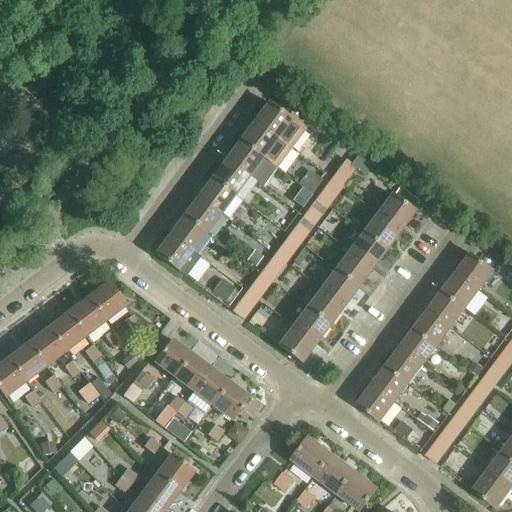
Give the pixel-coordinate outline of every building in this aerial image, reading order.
[(277,110),(267,103),(252,123),(288,149),(303,131),(299,128),(306,118),(284,101),(277,110)] [(252,123),(238,141),(261,158),(274,168),(288,149),(252,123)] [(238,141),(225,160),(247,177),(261,158),(238,141)] [(233,196),(242,201),(256,183),(247,177),(225,160),(211,179),(233,196)] [(349,179),(356,169),(345,160),(338,171),(349,179)] [(307,171),(298,183),(311,192),(320,180),(307,171)] [(342,188),(349,179),(338,171),(330,180),(342,188)] [(219,215),(233,196),(211,179),(197,198),(219,215)] [(335,198),(342,188),(330,180),(323,189),(335,198)] [(302,188),(293,200),(305,208),(314,197),(302,188)] [(328,207),(335,198),(323,189),(316,199),(328,207)] [(398,231),(413,212),(390,195),(376,215),(398,231)] [(205,234),(219,215),(197,198),(183,217),(205,234)] [(321,216),(328,207),(316,199),(309,208),(321,216)] [(314,226),(321,216),(309,208),(302,217),(314,226)] [(385,250),(398,231),(376,215),(362,233),(385,250)] [(192,252),(205,234),(183,217),(169,235),(192,252)] [(306,235),(314,226),(302,217),(295,227),(306,235)] [(299,245),(306,235),(295,227),(288,236),(299,245)] [(371,269),(385,250),(362,233),(348,252),(371,269)] [(186,278),(200,258),(192,252),(169,235),(155,255),(186,278)] [(292,254),(299,245),(288,236),(281,246),(292,254)] [(285,263),(292,254),(281,246),(274,255),(285,263)] [(254,251),(246,261),(254,268),(262,258),(254,251)] [(301,251),(293,262),(298,266),(306,255),(301,251)] [(357,288),(371,269),(348,252),(334,271),(357,288)] [(278,273),(285,263),(274,255),(267,264),(278,273)] [(478,292),(493,272),(470,256),(456,275),(478,292)] [(271,282),(278,273),(267,264),(260,274),(271,282)] [(343,306),(357,288),(334,271),(320,290),(343,306)] [(264,292),(271,282),(260,274),(253,283),(264,292)] [(464,311),(478,292),(456,275),(442,294),(464,311)] [(222,280),(212,293),(225,303),(235,290),(222,280)] [(104,321),(125,306),(108,283),(87,299),(104,321)] [(257,301),(264,292),(253,283),(246,293),(257,301)] [(329,325),(343,306),(320,290),(306,308),(329,325)] [(250,310),(257,301),(246,293),(239,302),(250,310)] [(450,330),(464,311),(442,294),(427,313),(450,330)] [(84,336),(104,321),(87,299),(67,314),(84,336)] [(243,320),(250,310),(239,302),(232,311),(243,320)] [(315,343),(329,325),(306,308),(293,327),(315,343)] [(436,349),(450,330),(427,313),(413,332),(436,349)] [(64,352),(84,336),(67,314),(47,329),(64,352)] [(121,321),(134,336),(143,329),(130,314),(121,321)] [(301,363),(315,343),(293,327),(278,346),(301,363)] [(44,367),(64,352),(47,329),(27,345),(44,367)] [(104,337),(115,352),(124,345),(112,330),(104,337)] [(422,368),(436,349),(413,332),(399,351),(422,368)] [(154,363),(174,378),(191,355),(171,340),(154,363)] [(24,382),(44,367),(27,345),(8,360),(24,382)] [(83,353),(108,385),(116,381),(99,358),(101,357),(93,345),(83,353)] [(511,361),(511,346),(510,345),(503,354),(511,361)] [(408,387),(422,368),(399,351),(385,370),(408,387)] [(137,362),(130,354),(121,362),(127,370),(137,362)] [(507,372),(511,365),(511,361),(503,354),(496,364),(507,372)] [(210,369),(191,355),(174,378),(193,392),(210,369)] [(0,392),(4,397),(24,382),(8,360),(0,365),(0,392)] [(72,360),(63,367),(71,378),(80,371),(72,360)] [(474,362),(468,370),(476,376),(482,368),(474,362)] [(500,381),(507,372),(496,364),(489,373),(500,381)] [(228,383),(210,369),(193,392),(211,406),(228,383)] [(394,405),(408,387),(385,370),(371,388),(394,405)] [(143,394),(154,380),(145,373),(139,380),(136,378),(131,385),(135,387),(134,388),(143,394)] [(493,391),(500,381),(489,373),(482,382),(493,391)] [(61,387),(53,376),(44,382),(52,394),(61,387)] [(98,379),(90,385),(99,396),(100,398),(101,397),(103,401),(110,396),(98,379)] [(486,400),(493,391),(482,382),(475,392),(486,400)] [(248,398),(228,383),(211,406),(231,420),(248,398)] [(90,384),(78,392),(87,404),(99,396),(90,385),(90,384)] [(380,424),(394,405),(371,388),(357,408),(380,424)] [(41,403),(33,391),(23,398),(32,410),(41,403)] [(479,410),(486,400),(475,392),(468,401),(479,410)] [(176,396),(168,406),(176,413),(185,403),(176,396)] [(449,401),(442,410),(448,415),(456,405),(449,401)] [(472,419),(479,410),(468,401),(461,411),(472,419)] [(193,409),(185,403),(176,413),(185,420),(193,409)] [(117,409),(109,418),(117,425),(125,416),(117,409)] [(465,428),(472,419),(461,411),(453,420),(465,428)] [(420,414),(416,420),(433,432),(438,424),(427,416),(426,418),(420,414)] [(458,438),(465,428),(453,420),(446,429),(458,438)] [(400,422),(394,430),(405,439),(412,431),(400,422)] [(215,441),(222,431),(214,426),(207,435),(215,441)] [(451,447),(458,438),(446,429),(439,439),(451,447)] [(143,447),(153,455),(160,446),(150,438),(143,447)] [(310,439),(293,461),(316,478),(333,456),(310,439)] [(444,456),(451,447),(439,439),(433,448),(444,456)] [(511,462),(511,441),(502,455),(511,462)] [(53,442),(40,445),(42,457),(55,454),(53,442)] [(436,466),(444,456),(433,448),(425,458),(436,466)] [(171,454),(156,474),(178,491),(193,471),(171,454)] [(510,490),(511,487),(511,462),(502,455),(488,474),(510,490)] [(355,473),(333,456),(316,478),(337,495),(355,473)] [(25,461),(23,469),(27,477),(36,471),(31,458),(25,461)] [(127,469),(121,478),(131,485),(137,476),(127,469)] [(360,511),(377,490),(355,473),(337,495),(359,511),(360,511)] [(164,510),(178,491),(156,474),(142,493),(164,510)] [(285,491),(293,481),(283,474),(275,484),(285,491)] [(495,509),(510,490),(488,474),(474,493),(495,509)] [(125,494),(131,485),(121,478),(114,487),(125,494)] [(316,499),(306,491),(296,503),(306,511),(316,499)] [(162,511),(164,510),(142,493),(127,511),(162,511)] [(39,498),(29,507),(34,511),(42,511),(48,508),(39,498)]
